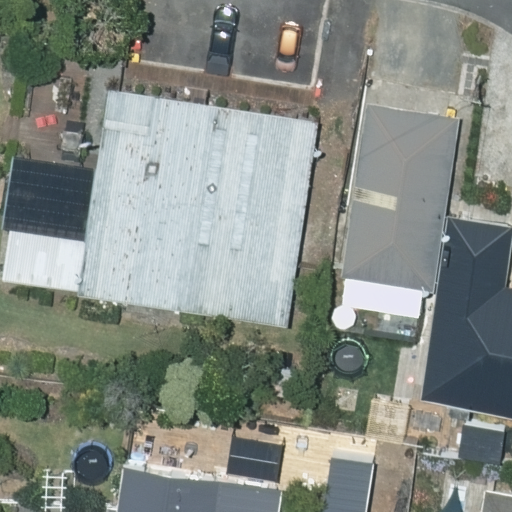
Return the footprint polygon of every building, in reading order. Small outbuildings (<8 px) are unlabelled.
[(9,217),(0,274),(282,317),(313,113),(103,81),(81,228),(9,217)] [(363,96),(339,268),(428,281),(454,110),(363,96)] [(443,206),(416,391),(511,405),(511,279),(498,277),(507,216),(443,206)] [(457,416),(453,451),(499,456),(503,421),(457,416)] [(117,455),(108,511),(270,511),(275,479),(117,455)] [(511,511),(511,488),(479,483),(474,511),(511,511)]
